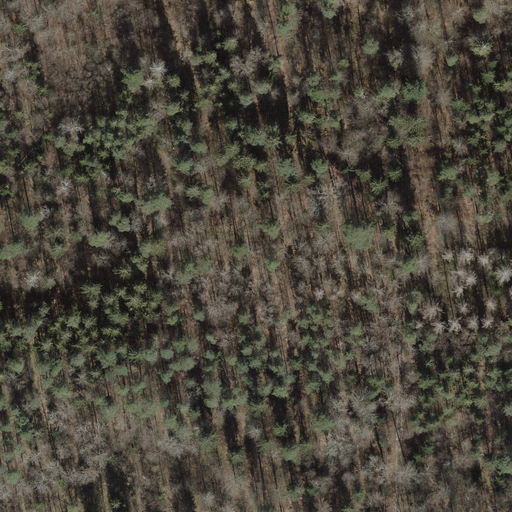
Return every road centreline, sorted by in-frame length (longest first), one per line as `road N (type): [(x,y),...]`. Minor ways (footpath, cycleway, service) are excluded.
road 1 (track): [(511,241),(402,247),(0,216)]
road 2 (track): [(412,0),(399,511)]
